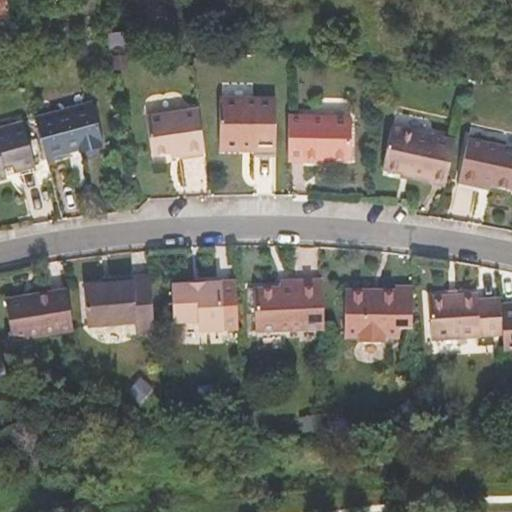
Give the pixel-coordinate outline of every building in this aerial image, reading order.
[(8,0),(0,0),(0,23),(13,20),(8,0)] [(279,100),(224,99),(223,146),(255,146),(255,148),(278,148),(279,100)] [(48,159),(56,156),(70,152),(70,150),(78,147),(80,153),(103,147),(102,143),(105,142),(92,102),(36,119),(48,159)] [(180,151),(208,148),(201,107),(149,115),(155,150),(179,147),(180,151)] [(291,115),(290,160),(306,160),(307,158),(320,159),(320,156),(331,157),(331,159),(352,160),(353,117),(291,115)] [(15,168),(16,172),(37,167),(25,125),(0,131),(0,178),(9,176),(9,174),(8,170),(15,168)] [(431,177),(447,180),(457,140),(394,127),(385,169),(431,180),(431,177)] [(481,178),(493,181),(511,185),(511,144),(471,134),(461,178),(480,182),(481,178)] [(48,159),(50,165),(58,163),(56,156),(48,159)] [(479,188),(480,182),(461,178),(460,183),(479,188)] [(327,326),(325,278),(295,279),(295,285),(283,286),(254,288),(258,329),(327,326)] [(136,333),(153,332),(151,282),(135,283),(133,279),(116,281),(116,285),(106,286),(85,287),(89,325),(135,322),(136,333)] [(241,328),(238,280),(172,285),(175,322),(202,321),(202,330),(241,328)] [(416,324),(415,284),(398,284),(398,289),(348,289),(348,334),(362,335),(363,340),(389,340),(389,335),(403,335),(403,324),(416,324)] [(76,329),(70,292),(55,293),(54,291),(7,298),(14,339),(76,329)] [(503,300),(502,296),(479,297),(479,293),(431,296),(434,338),(505,334),(503,300)] [(505,334),(506,345),(511,344),(511,299),(503,300),(505,334)]
